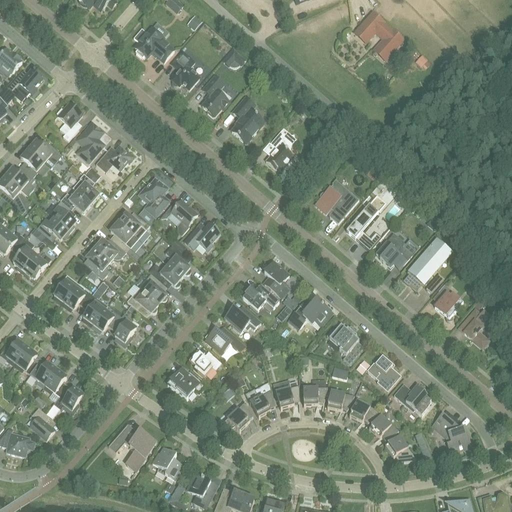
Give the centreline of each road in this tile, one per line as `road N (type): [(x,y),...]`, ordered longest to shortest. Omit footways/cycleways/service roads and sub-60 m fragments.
road 1 (residential): [(511,417),(92,55)]
road 2 (residential): [(511,323),(459,227),(206,0)]
road 3 (residential): [(497,463),(473,417),(267,239),(244,233)]
road 4 (residential): [(23,311),(155,157)]
road 5 (residential): [(120,384),(244,233)]
road 6 (residential): [(239,462),(274,429),(323,425),(372,453),(382,487)]
road 7 (residential): [(0,474),(46,468),(120,384)]
road 8 (residential): [(382,487),(334,486),(239,462)]
road 9 (residential): [(239,462),(120,384)]
road 10 (residential): [(120,384),(23,311)]
